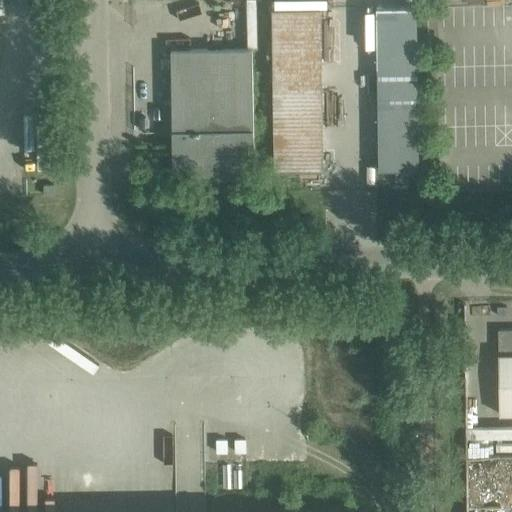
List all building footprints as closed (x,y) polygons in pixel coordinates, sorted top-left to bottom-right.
[(378,168),(418,168),(416,6),(376,7),(378,168)] [(324,169),(323,149),(321,8),(272,8),(274,150),(274,170),(324,169)] [(253,48),(171,49),(173,171),(254,170),(253,48)] [(54,184),(43,184),(44,194),(54,194),(54,184)] [(499,414),(511,413),(511,328),(498,329),(499,414)] [(227,438),(216,438),(216,451),(227,451),(227,438)] [(246,438),(235,438),(235,451),(246,451),(246,438)]
